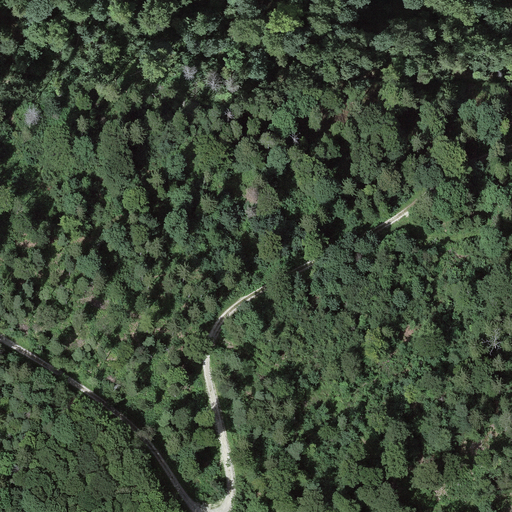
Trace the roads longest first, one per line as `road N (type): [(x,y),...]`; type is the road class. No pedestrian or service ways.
road 1 (track): [(218,511),(228,469),(207,355),(230,308),(511,147)]
road 2 (track): [(195,511),(125,420),(0,341)]
road 3 (track): [(390,221),(445,237),(511,231)]
